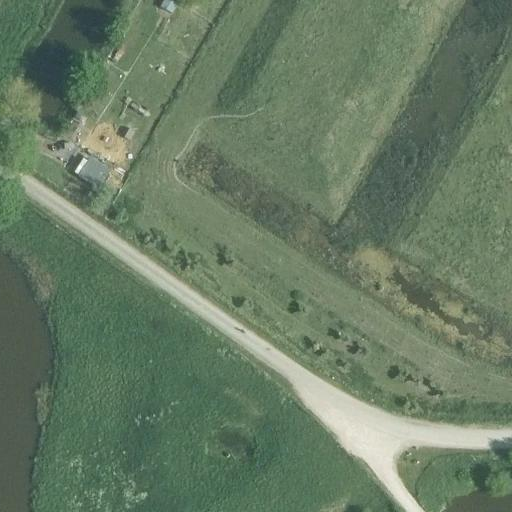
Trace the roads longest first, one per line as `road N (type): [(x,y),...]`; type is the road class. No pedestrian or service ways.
road 1 (unclassified): [(367,418),(24,183)]
road 2 (unclassified): [(367,418),(406,433),(511,440)]
